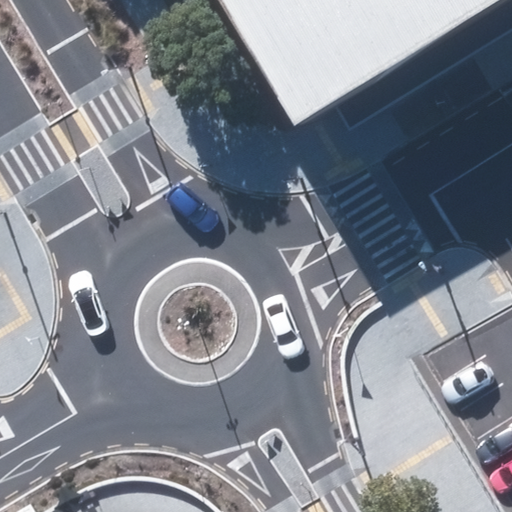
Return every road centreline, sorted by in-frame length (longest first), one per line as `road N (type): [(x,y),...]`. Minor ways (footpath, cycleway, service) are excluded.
road 1 (tertiary): [(180,218),(240,224),(286,265),(299,325),(274,381),(250,400)]
road 2 (tertiary): [(40,0),(180,218)]
road 3 (tertiary): [(250,400),(200,414),(175,411),(130,386),(103,339),(105,283)]
road 4 (tertiary): [(105,283),(0,116)]
road 5 (tertiary): [(250,400),(315,511)]
